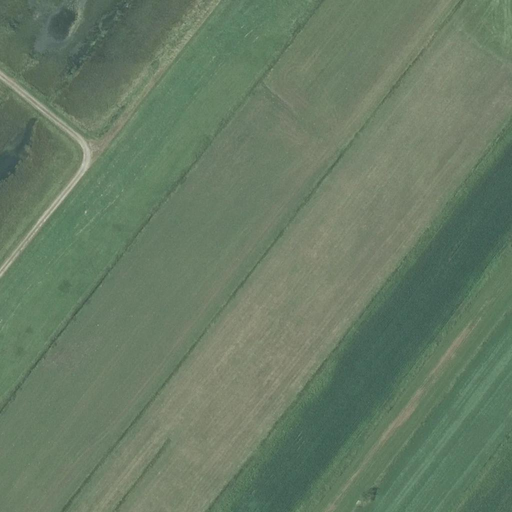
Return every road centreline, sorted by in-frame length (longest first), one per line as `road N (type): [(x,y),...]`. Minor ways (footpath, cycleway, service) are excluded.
road 1 (track): [(0,73),(96,151),(0,271)]
road 2 (track): [(96,151),(213,0)]
